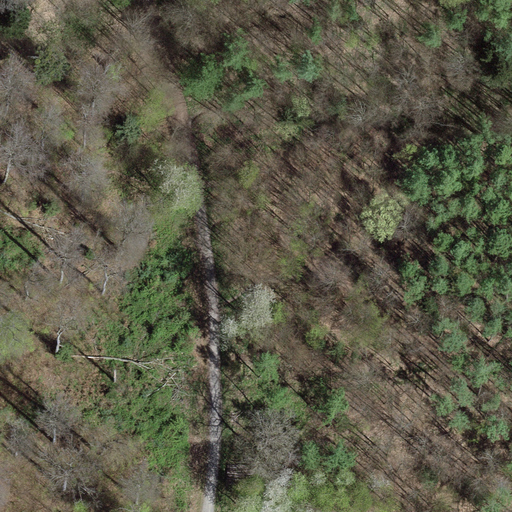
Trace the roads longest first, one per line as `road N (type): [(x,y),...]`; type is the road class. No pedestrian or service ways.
road 1 (track): [(205,511),(214,361),(196,175)]
road 2 (track): [(196,175),(145,0)]
